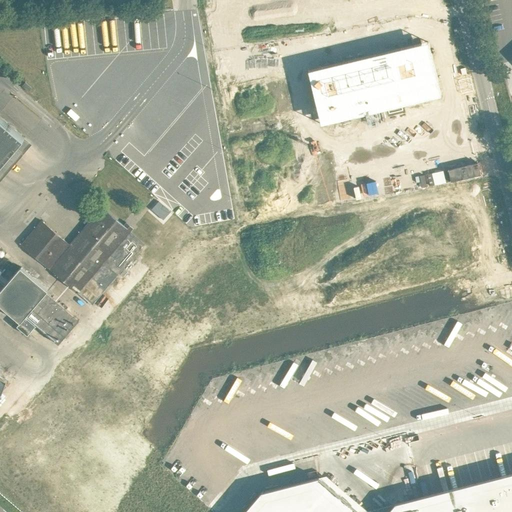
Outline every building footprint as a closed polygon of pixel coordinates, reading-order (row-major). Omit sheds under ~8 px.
[(423,38),(303,69),(317,123),(437,92),(423,38)] [(464,71),(452,74),(455,87),(467,84),(464,71)] [(161,98),(150,100),(157,134),(168,131),(161,98)] [(440,103),(424,106),(425,112),(441,109),(440,103)] [(0,166),(16,147),(25,137),(0,115),(0,166)] [(235,166),(265,315),(489,270),(486,254),(481,255),(454,122),(235,166)] [(126,222),(124,225),(102,207),(70,245),(42,221),(22,245),(78,293),(78,292),(92,304),(132,258),(134,260),(140,253),(138,251),(144,243),(131,232),(134,228),(126,222)] [(46,292),(48,289),(21,267),(0,292),(0,303),(21,321),(17,326),(27,335),(36,325),(59,344),(79,320),(46,292)] [(344,374),(260,393),(273,450),(357,432),(344,374)] [(511,511),(511,472),(395,503),(387,511),(359,511),(319,477),(262,492),(244,511),(511,511)]
